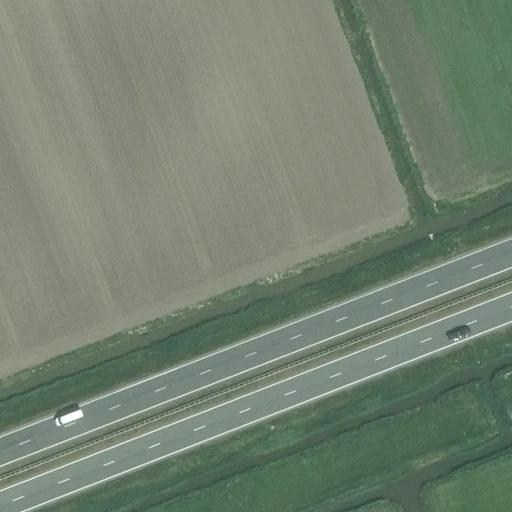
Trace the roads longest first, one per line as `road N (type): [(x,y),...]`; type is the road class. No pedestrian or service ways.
road 1 (trunk): [(0,507),(511,308)]
road 2 (trunk): [(511,254),(0,453)]
